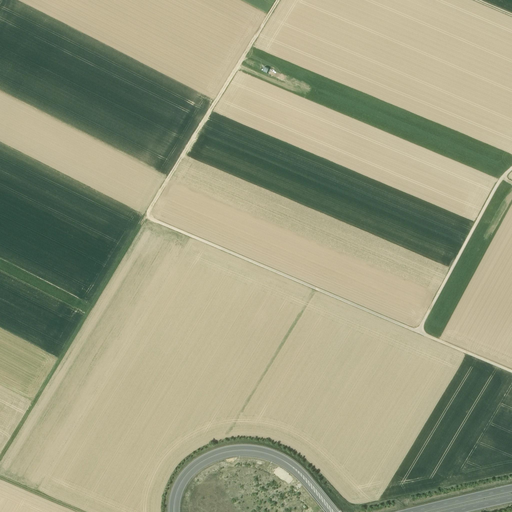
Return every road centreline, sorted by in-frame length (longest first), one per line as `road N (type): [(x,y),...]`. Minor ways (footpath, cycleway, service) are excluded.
road 1 (track): [(147,219),(511,373)]
road 2 (track): [(0,463),(147,219)]
road 3 (track): [(147,219),(281,0)]
road 4 (trunk): [(332,511),(293,468),(249,450),(193,467),(173,511)]
road 5 (track): [(511,169),(421,335)]
